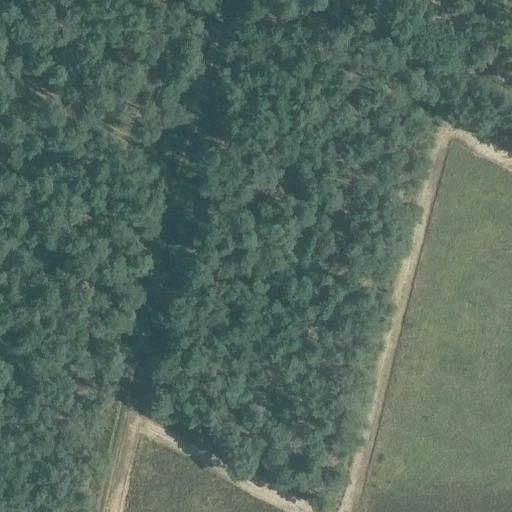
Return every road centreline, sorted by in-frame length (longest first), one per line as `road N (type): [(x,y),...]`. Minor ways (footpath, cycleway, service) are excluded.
road 1 (track): [(110,511),(126,407),(225,0)]
road 2 (track): [(181,164),(0,61)]
